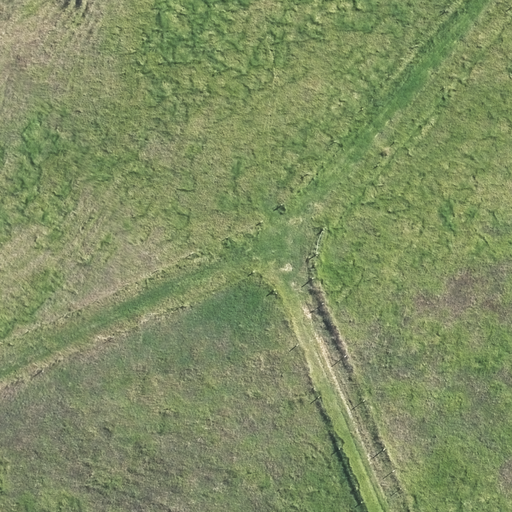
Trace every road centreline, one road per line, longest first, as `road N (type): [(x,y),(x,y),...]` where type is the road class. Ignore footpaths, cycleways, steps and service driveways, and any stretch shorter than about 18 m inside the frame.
road 1 (track): [(456,0),(283,206),(0,337)]
road 2 (track): [(283,206),(402,511)]
